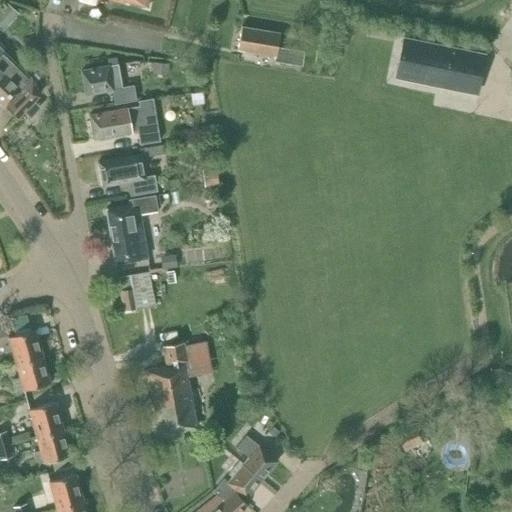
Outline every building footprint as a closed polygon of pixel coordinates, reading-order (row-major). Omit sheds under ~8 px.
[(19,15),(8,4),(0,12),(0,27),(4,32),(19,15)] [(301,67),(303,53),(277,48),(279,34),(241,27),(237,50),(274,57),(273,62),(301,67)] [(403,38),(395,78),(477,95),(485,55),(403,38)] [(34,83),(38,78),(35,76),(31,80),(2,52),(5,49),(0,43),(0,103),(3,107),(4,106),(17,119),(25,112),(30,117),(39,107),(34,102),(38,98),(34,83)] [(152,72),(167,74),(168,64),(153,62),(152,72)] [(122,89),(118,65),(81,71),(85,96),(113,91),(115,106),(134,102),(132,87),(122,89)] [(189,93),(190,104),(202,103),(201,92),(189,93)] [(141,108),(127,110),(89,117),(93,141),(138,133),(140,145),(160,141),(156,120),(144,122),(141,108)] [(164,153),(163,144),(139,149),(140,157),(164,153)] [(155,176),(142,178),(141,169),(142,169),(140,155),(97,163),(102,187),(127,182),(130,196),(157,191),(155,176)] [(215,169),(201,171),(203,188),(217,186),(215,169)] [(174,188),(173,180),(161,182),(162,190),(174,188)] [(128,200),(129,206),(106,210),(115,264),(147,259),(139,214),(158,211),(155,195),(128,200)] [(175,254),(159,256),(161,269),(177,267),(175,254)] [(122,312),(154,306),(148,273),(116,279),(122,312)] [(0,343),(9,341),(5,329),(0,330),(0,343)] [(8,338),(15,364),(42,357),(35,330),(8,338)] [(186,377),(210,373),(204,341),(183,345),(182,343),(162,347),(166,367),(146,371),(159,435),(196,428),(186,377)] [(15,364),(19,377),(10,379),(14,391),(22,389),(23,391),(50,383),(42,357),(15,364)] [(62,428),(55,402),(28,410),(35,436),(62,428)] [(261,481),(276,462),(277,461),(267,453),(267,454),(252,441),(264,430),(252,416),(228,439),(240,452),(241,451),(249,457),(243,464),(261,481)] [(396,436),(404,451),(422,441),(414,426),(396,436)] [(43,462),(69,455),(62,428),(35,436),(43,462)] [(0,432),(0,445),(9,443),(5,431),(0,432)] [(13,443),(30,438),(28,432),(11,437),(13,443)] [(9,443),(0,445),(0,459),(12,456),(9,443)] [(389,462),(388,444),(373,445),(374,463),(389,462)] [(236,491),(246,499),(261,481),(243,464),(239,461),(228,474),(232,477),(227,483),(224,480),(215,491),(219,495),(223,501),(235,491),(236,491)] [(82,501),(75,474),(48,482),(56,508),(82,501)] [(241,511),(247,506),(235,491),(223,501),(219,495),(208,504),(214,511),(241,511)] [(56,511),(85,511),(82,501),(56,508),(56,511)] [(13,507),(14,511),(27,511),(25,503),(13,507)]
